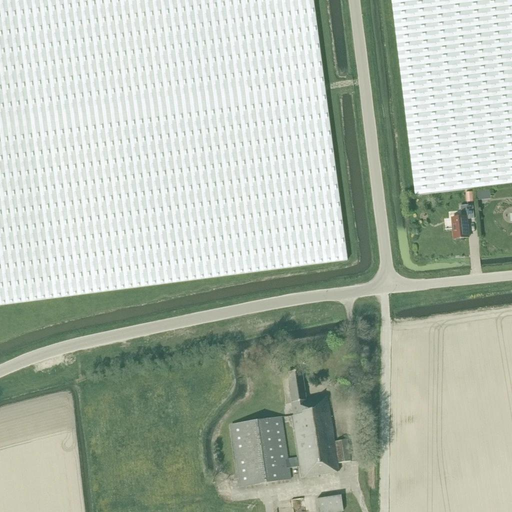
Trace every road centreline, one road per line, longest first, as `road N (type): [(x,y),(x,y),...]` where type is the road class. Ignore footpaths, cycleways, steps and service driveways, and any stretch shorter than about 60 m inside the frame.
road 1 (unclassified): [(0,373),(85,342),(389,286)]
road 2 (unclassified): [(389,286),(354,0)]
road 3 (unknown): [(346,293),(366,481)]
road 4 (unclassified): [(389,286),(511,276)]
